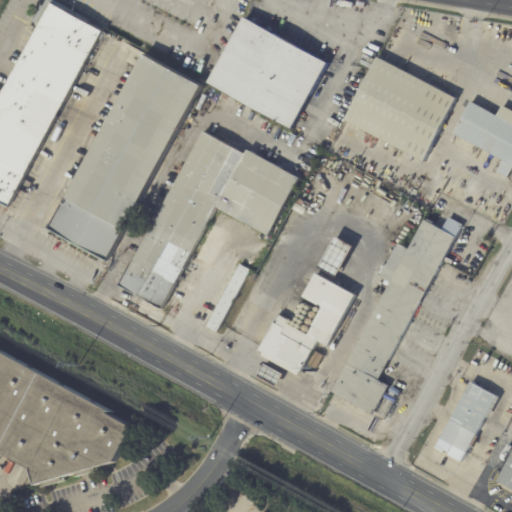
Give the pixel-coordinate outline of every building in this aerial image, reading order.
[(12,210),(0,202),(0,107),(57,3),(110,34),(12,210)] [(214,82),(251,20),(332,64),(298,126),(214,82)] [(53,232),(152,56),(208,89),(110,263),(53,232)] [(430,162),(461,100),(382,56),(349,120),(430,162)] [(511,162),(456,132),(473,101),(511,122),(511,162)] [(124,288),(211,134),(248,154),(220,207),(164,311),(124,288)] [(220,207),(273,236),(304,182),(248,154),(220,207)] [(331,392),(330,392),(390,282),(379,276),(398,243),(408,249),(425,219),(427,220),(428,218),(434,222),(433,223),(443,229),(449,217),(463,225),(456,236),(377,379),(390,386),(374,416),(331,392)] [(362,247),(345,278),(326,268),(344,236),(362,247)] [(253,270),(254,271),(253,272),(259,275),(255,282),(249,279),(220,333),(209,327),(243,265),(253,270)] [(363,296),(340,337),(339,337),(333,347),(324,342),(319,352),(328,356),(320,369),(314,365),(309,374),(305,373),(302,378),(266,358),(269,352),(267,351),(287,316),(296,321),(294,325),(313,336),(319,326),(320,327),(330,309),(310,298),(323,274),(363,296)] [(0,349),(0,455),(42,479),(79,476),(116,465),(138,428),(0,349)] [(265,377),(272,364),(291,375),(283,387),(265,377)] [(435,447),(471,381),(497,396),(461,461),(435,447)] [(511,489),(495,481),(511,450),(511,489)]
